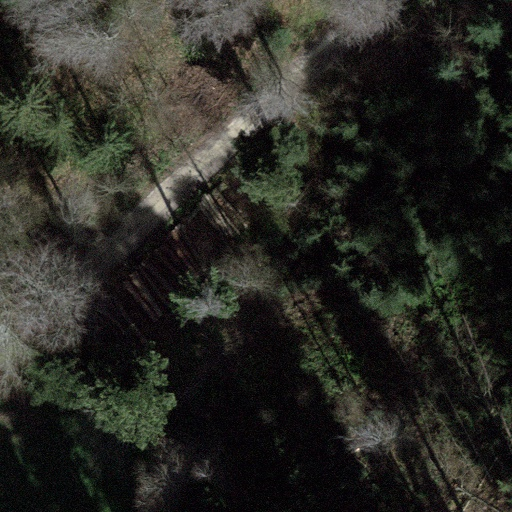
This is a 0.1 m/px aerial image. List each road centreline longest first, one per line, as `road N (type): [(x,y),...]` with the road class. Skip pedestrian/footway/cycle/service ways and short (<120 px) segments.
road 1 (unclassified): [(372,0),(0,347)]
road 2 (track): [(151,511),(179,457),(326,37)]
